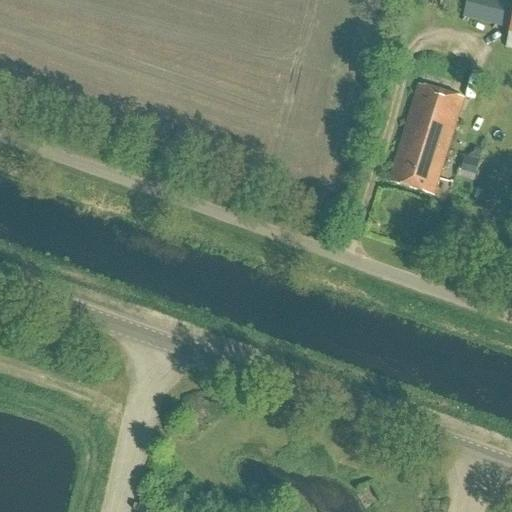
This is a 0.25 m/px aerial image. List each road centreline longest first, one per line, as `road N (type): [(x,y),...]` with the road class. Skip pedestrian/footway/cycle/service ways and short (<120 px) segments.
road 1 (unclassified): [(511,318),(0,135)]
road 2 (tertiary): [(511,465),(0,283)]
